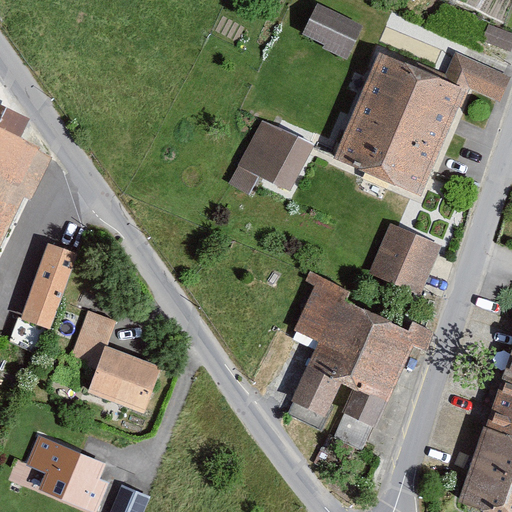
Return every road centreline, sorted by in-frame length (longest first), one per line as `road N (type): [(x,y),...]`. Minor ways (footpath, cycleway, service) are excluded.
road 1 (tertiary): [(329,511),(0,56)]
road 2 (residential): [(394,511),(511,150)]
